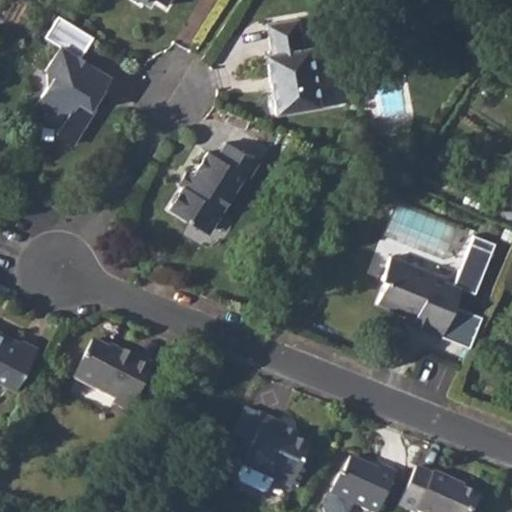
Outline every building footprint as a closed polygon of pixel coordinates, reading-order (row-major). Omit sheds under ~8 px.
[(59,47),(45,71),(54,76),(33,110),(59,126),(54,134),(72,144),(86,123),(81,120),(108,77),(78,58),(91,37),(57,16),(44,37),(59,47)] [(303,48),(298,18),(266,24),(271,53),(264,55),(275,115),(320,107),(309,47),(303,48)] [(192,175),(190,173),(168,209),(190,223),(192,220),(209,230),(243,175),(247,178),(257,162),(225,142),(216,157),(207,151),(192,175)] [(443,281),(444,278),(389,256),(380,279),(385,281),(376,303),(395,311),(402,308),(416,314),(413,321),(421,324),(420,329),(468,348),(481,317),(453,306),(460,288),(474,294),(493,243),(472,235),(452,285),(443,281)] [(0,383),(15,391),(37,349),(21,341),(20,343),(0,332),(0,383)] [(108,349),(92,340),(72,378),(115,399),(113,403),(129,412),(153,365),(137,356),(135,359),(118,350),(115,355),(107,351),(108,349)] [(246,442),(259,414),(244,407),(231,435),(246,442)] [(282,434),(285,426),(259,414),(246,442),(237,461),(243,464),(238,477),(240,482),(261,492),(267,490),(272,479),(291,487),(309,447),(282,434)] [(369,511),(377,511),(395,472),(380,465),(378,469),(349,456),(341,476),(338,474),(329,494),(329,493),(322,508),(323,511),(348,511),(352,504),(369,511)] [(415,466),(397,506),(410,511),(415,511),(416,511),(415,511),(470,511),(477,496),(451,484),(452,480),(433,471),(431,474),(415,466)]
